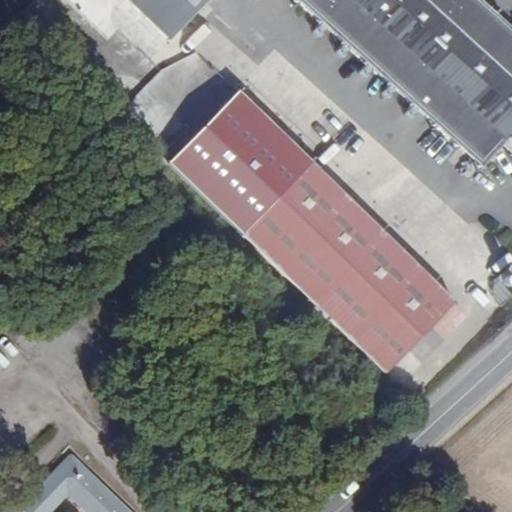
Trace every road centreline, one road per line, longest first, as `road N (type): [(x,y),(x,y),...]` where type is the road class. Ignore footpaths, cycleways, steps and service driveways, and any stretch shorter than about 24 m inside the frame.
road 1 (unknown): [(261,0),(511,217)]
road 2 (tertiary): [(511,352),(337,511)]
